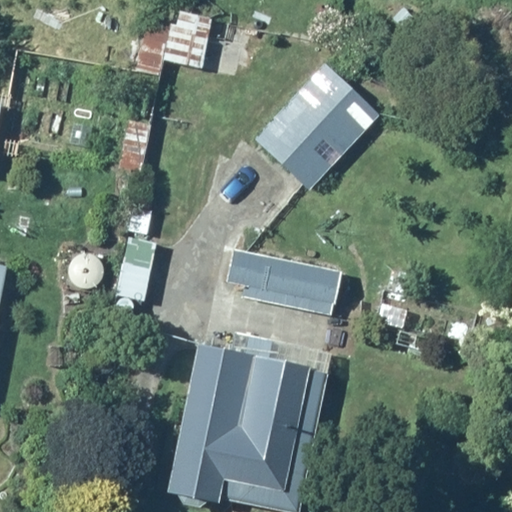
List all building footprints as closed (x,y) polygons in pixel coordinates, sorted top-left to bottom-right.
[(166,59),(240,78),(253,27),(184,8),(181,25),(174,23),(166,59)] [(168,26),(149,22),(139,67),(158,72),(168,26)] [(380,115),(328,62),(256,137),(313,191),(380,115)] [(147,124),(127,121),(122,167),(142,170),(147,124)] [(387,132),(388,132),(387,131),(387,130),(387,129),(387,128),(386,128),(386,127),(385,126),(384,126),(384,125),(383,125),(382,125),(381,125),(380,125),(379,125),(378,125),(377,125),(377,126),(376,126),(376,127),(375,127),(375,128),(374,128),(374,129),(374,130),(374,131),(374,132),(374,133),(374,134),(374,135),(375,135),(375,136),(376,136),(376,137),(377,137),(377,138),(378,138),(379,138),(380,138),(381,138),(382,138),(383,138),(384,138),(384,137),(385,137),(386,136),(386,135),(387,135),(387,134),(387,133),(387,132)] [(139,182),(124,179),(118,221),(131,223),(139,182)] [(343,269),(236,248),(229,282),(245,285),(244,295),(336,314),(343,269)] [(154,266),(128,261),(119,294),(148,299),(154,266)] [(65,278),(65,277),(65,276),(65,275),(65,274),(64,273),(64,272),(64,271),(63,271),(63,270),(63,269),(62,269),(62,268),(61,268),(61,267),(60,266),(59,266),(59,265),(58,265),(57,264),(56,264),(55,263),(54,263),(53,263),(52,263),(51,263),(50,263),(49,263),(48,263),(47,263),(46,263),(45,263),(45,264),(44,264),(43,264),(42,265),(41,265),(41,266),(40,266),(40,267),(39,267),(38,268),(38,269),(37,269),(37,270),(36,271),(36,272),(36,273),(35,273),(35,274),(35,275),(35,276),(35,277),(35,278),(35,279),(35,280),(35,281),(35,282),(36,283),(36,284),(36,285),(37,285),(37,286),(37,287),(38,287),(39,288),(39,289),(40,289),(40,290),(41,290),(42,291),(43,291),(44,292),(45,292),(46,292),(46,293),(47,293),(48,293),(49,293),(50,293),(51,293),(52,293),(53,293),(54,293),(55,292),(56,292),(57,292),(57,291),(58,291),(58,290),(59,290),(60,289),(61,289),(61,288),(62,288),(62,287),(63,286),(63,285),(64,284),(64,283),(65,282),(65,281),(65,280),(65,279),(65,278)] [(0,318),(11,268),(0,265),(0,318)] [(136,306),(136,305),(136,304),(136,303),(136,302),(135,301),(135,300),(134,300),(134,299),(133,299),(133,298),(132,298),(132,297),(131,297),(130,297),(129,297),(128,296),(127,296),(126,296),(126,297),(125,297),(124,297),(123,297),(123,298),(122,298),(121,299),(120,299),(120,300),(119,301),(119,302),(119,303),(118,303),(118,304),(118,305),(118,306),(118,307),(118,308),(119,308),(119,309),(119,310),(120,310),(120,311),(121,312),(122,313),(123,313),(123,314),(124,314),(125,314),(126,314),(126,315),(127,315),(128,314),(128,315),(129,314),(130,314),(131,314),(131,313),(132,313),(133,313),(133,312),(134,312),(134,311),(135,311),(135,310),(135,309),(136,309),(136,308),(136,307),(136,306)] [(131,324),(132,324),(132,323),(131,323),(131,322),(131,321),(131,320),(131,319),(130,319),(130,318),(129,318),(129,317),(128,317),(128,316),(127,316),(127,315),(126,315),(125,315),(125,314),(124,314),(123,314),(122,314),(121,314),(120,314),(119,314),(119,315),(118,315),(117,315),(117,316),(116,316),(115,317),(115,318),(114,318),(114,319),(113,319),(113,320),(113,321),(113,322),(112,322),(112,323),(112,324),(113,324),(113,325),(113,326),(113,327),(113,328),(114,328),(114,329),(115,330),(115,331),(116,331),(117,331),(117,332),(118,332),(119,333),(120,333),(121,333),(122,333),(123,333),(124,333),(125,333),(126,332),(127,332),(128,331),(129,331),(129,330),(130,329),(130,328),(131,328),(131,327),(131,326),(131,325),(131,324)] [(227,347),(201,342),(173,490),(229,503),(229,498),(306,511),(333,372),(310,367),(313,347),(230,332),(227,347)]
